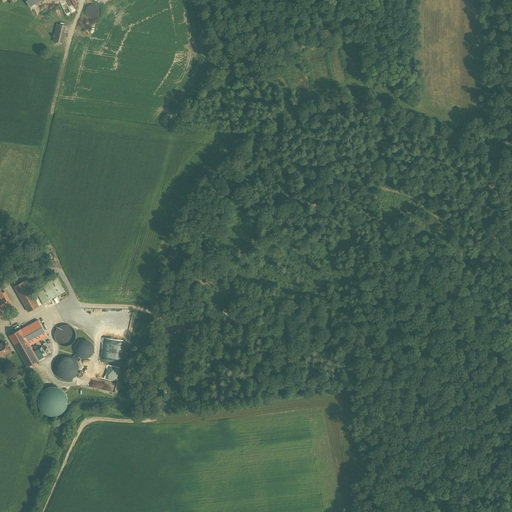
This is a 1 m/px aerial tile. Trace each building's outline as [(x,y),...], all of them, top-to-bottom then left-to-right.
[(66,0),(60,0),(68,16),(72,13),(66,0)] [(96,5),(94,4),(92,4),(90,5),(88,7),(87,8),(87,10),(87,13),(88,15),(89,16),(91,17),(93,17),(95,17),(97,16),(99,14),(99,12),(100,10),(99,8),(98,6),(96,5)] [(67,26),(57,24),(53,42),(62,43),(67,26)] [(37,293),(43,303),(65,291),(57,277),(35,289),(37,293)] [(28,312),(39,306),(33,295),(25,281),(14,286),(28,312)] [(1,291),(0,291),(0,313),(10,308),(1,291)] [(33,295),(39,306),(43,303),(37,293),(33,295)] [(47,336),(38,320),(9,336),(27,367),(39,360),(32,348),(30,345),(47,336)] [(63,325),(60,327),(58,330),(56,333),(56,336),(57,340),(59,343),(62,345),(66,345),(70,345),(73,343),(75,341),(76,337),(77,334),(76,330),(73,327),(70,326),(67,325),(63,325)] [(129,329),(109,325),(104,345),(125,350),(127,338),(129,329)] [(84,359),(87,358),(89,358),(91,356),(93,354),(94,352),(94,350),(94,347),(93,345),(92,343),(90,341),(88,340),(85,340),(83,340),(80,341),(78,342),(77,344),(76,347),(75,349),(76,351),(76,354),(78,356),(80,357),(82,358),(84,359)] [(0,357),(10,352),(4,342),(0,343),(0,357)] [(32,348),(39,360),(45,357),(38,344),(32,348)] [(55,365),(55,368),(55,370),(56,373),(57,375),(59,377),(61,379),(64,379),(66,380),(69,380),(72,379),(74,378),(76,376),(77,373),(78,371),(79,368),(78,366),(78,363),(76,361),(74,359),(72,358),(70,357),(67,356),(64,356),(62,357),(60,359),(58,360),(56,363),(55,365)] [(97,388),(120,393),(120,389),(118,388),(119,383),(99,379),(97,388)] [(67,406),(68,402),(68,399),(67,397),(67,395),(65,392),(62,390),(59,388),(56,387),(52,387),(49,387),(45,389),(42,391),(40,394),(39,397),(39,398),(38,401),(38,404),(39,408),(41,411),(44,413),(47,415),(50,416),(54,416),(57,416),(61,414),(63,412),(66,409),(67,406)]
